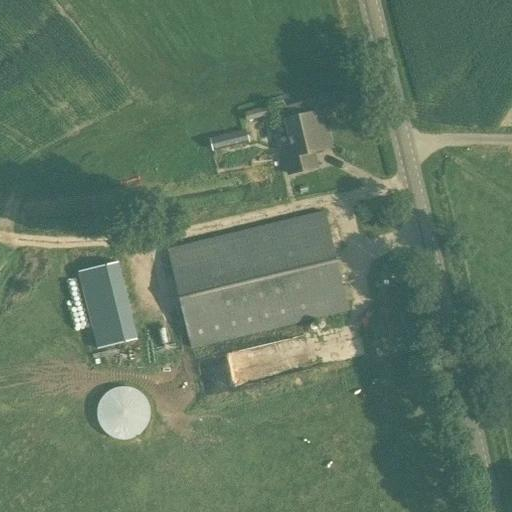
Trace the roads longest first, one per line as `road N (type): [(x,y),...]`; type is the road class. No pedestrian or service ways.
road 1 (tertiary): [(368,0),(490,511)]
road 2 (track): [(0,239),(120,241),(411,183)]
